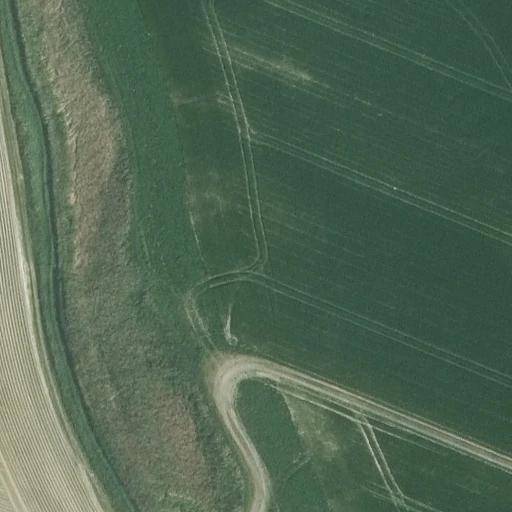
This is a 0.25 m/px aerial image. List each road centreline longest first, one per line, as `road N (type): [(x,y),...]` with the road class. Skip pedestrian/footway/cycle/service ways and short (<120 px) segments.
road 1 (track): [(111,511),(73,441),(44,353),(0,62)]
road 2 (track): [(511,464),(266,364),(228,360),(212,391),(250,483),(248,511)]
